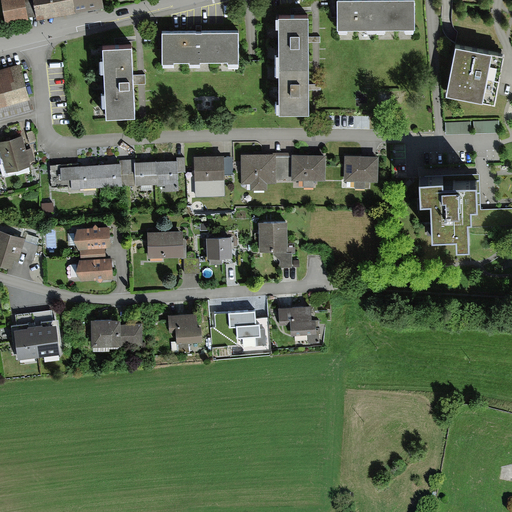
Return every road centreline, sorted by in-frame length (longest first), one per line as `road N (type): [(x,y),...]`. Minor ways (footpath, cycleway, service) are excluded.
road 1 (residential): [(33,38),(42,121),(59,142),(315,134),(496,143)]
road 2 (residential): [(33,38),(183,0)]
